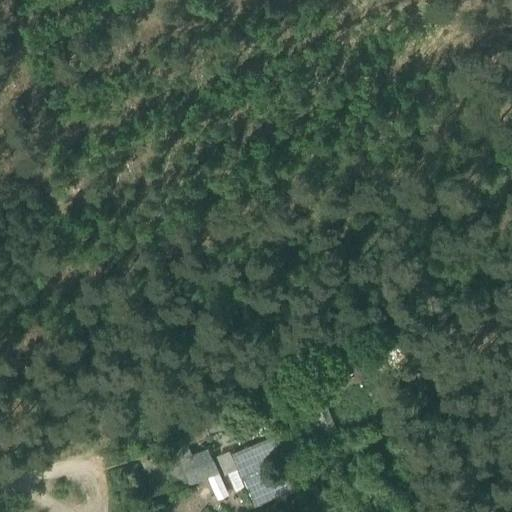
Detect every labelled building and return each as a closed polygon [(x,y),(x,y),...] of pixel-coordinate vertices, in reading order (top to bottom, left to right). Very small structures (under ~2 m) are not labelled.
[(342,359),(298,379),(306,397),(350,378),(342,359)] [(287,388),(227,413),(232,425),(292,400),(287,388)] [(204,421),(204,420),(183,429),(168,436),(172,446),(187,440),(189,443),(223,428),(218,416),(204,421)] [(149,479),(155,492),(202,473),(199,467),(212,462),(206,447),(179,458),(175,448),(146,460),(153,478),(149,479)] [(263,448),(235,460),(239,469),(225,475),(230,487),(243,482),(246,488),(275,475),(263,448)] [(220,471),(209,475),(218,498),(229,494),(220,471)] [(467,511),(462,498),(432,511),(467,511)]
